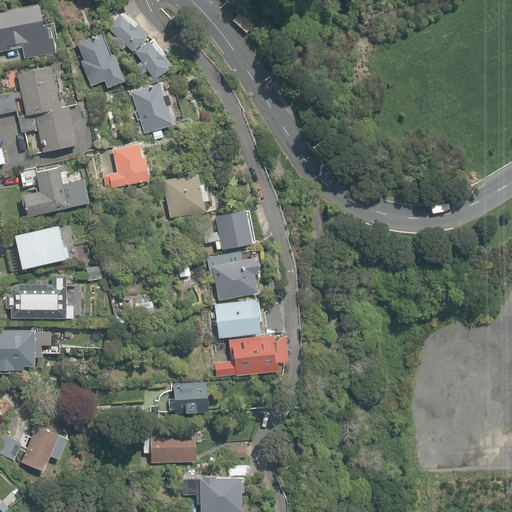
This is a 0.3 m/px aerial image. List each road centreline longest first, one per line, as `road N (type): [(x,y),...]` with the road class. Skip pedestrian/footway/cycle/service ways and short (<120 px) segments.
road 1 (residential): [(271,511),(272,416),(292,367),(286,265),(219,84),(148,0)]
road 2 (residential): [(511,182),(450,214),(409,221),(379,211),(318,176),(224,34),(191,0)]
